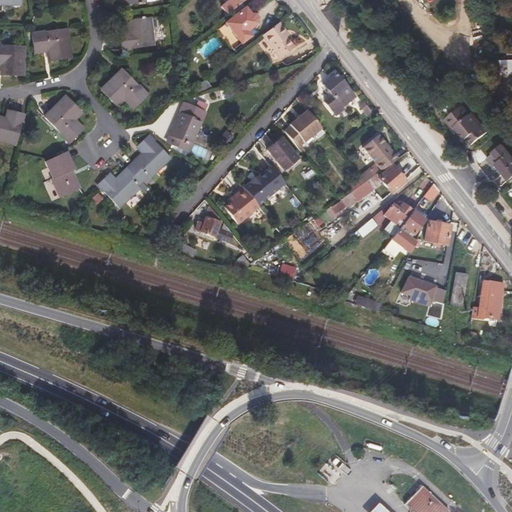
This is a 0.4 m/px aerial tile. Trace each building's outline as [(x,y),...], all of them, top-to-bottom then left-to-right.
[(221,24),(238,45),(251,34),(246,28),(252,23),(240,9),(221,24)] [(113,28),(116,42),(146,36),(141,10),(120,14),(122,21),(124,21),(125,25),(113,28)] [(26,26),(28,40),(41,39),(42,40),(44,52),(65,49),(61,21),(26,26)] [(261,36),(275,54),(281,51),(284,54),(292,47),(285,37),(282,34),(283,32),(277,23),(261,36)] [(0,39),(0,67),(18,68),(18,39),(0,39)] [(497,78),(511,78),(511,58),(498,58),(497,78)] [(115,60),(94,81),(109,95),(119,85),(129,95),(139,84),(115,60)] [(341,110),(354,99),(335,76),(322,87),(341,110)] [(59,88),(39,108),(64,132),(74,122),(64,112),(74,102),(59,88)] [(174,102),(161,132),(180,139),(192,109),(174,102)] [(0,134),(11,137),(17,107),(3,104),(0,116),(0,115),(0,134)] [(453,125),(456,129),(463,139),(465,138),(470,144),(485,131),(470,112),(467,113),(460,105),(443,118),(451,127),(453,125)] [(321,129),(307,111),(290,126),(290,127),(284,132),(291,140),(297,148),(298,149),(321,129)] [(132,145),(111,166),(113,168),(110,171),(102,164),(91,174),(112,196),(132,176),(130,174),(140,165),(142,166),(161,146),(141,125),(130,136),(138,143),(135,147),(132,145)] [(362,148),(381,172),(387,167),(398,160),(378,136),(362,148)] [(285,171),(298,160),(282,139),(268,151),(285,171)] [(40,151),(47,168),(46,169),(54,187),(72,179),(64,161),(66,160),(58,143),(40,151)] [(506,179),(511,174),(511,157),(501,144),(485,156),(492,165),(494,163),(506,179)] [(396,167),(381,179),(392,192),(406,180),(396,167)] [(376,176),(371,170),(370,168),(362,174),(360,176),(366,183),(370,180),(376,176)] [(240,184),(244,189),(256,204),(259,201),(254,194),(266,184),(256,171),(240,184)] [(438,189),(434,184),(422,199),(428,204),(438,189)] [(256,204),(244,189),(235,197),(237,199),(231,204),(224,209),(237,225),(259,207),(256,204)] [(233,236),(229,231),(227,234),(219,230),(221,222),(210,207),(203,223),(199,222),(196,231),(230,244),(233,236)] [(398,231),(411,214),(401,207),(397,213),(390,208),(382,219),(398,231)] [(414,210),(411,214),(423,224),(427,220),(414,210)] [(411,214),(398,231),(389,242),(402,252),(409,243),(406,240),(408,236),(412,239),(423,224),(411,214)] [(275,227),(285,240),(294,234),(283,221),(275,227)] [(421,241),(448,245),(446,257),(451,258),(456,226),(450,225),(426,221),(417,240),(414,247),(412,252),(415,254),(421,241)] [(372,237),(367,231),(356,241),(361,247),(372,237)] [(172,237),(172,243),(192,256),(195,251),(172,237)] [(409,258),(412,252),(414,247),(409,243),(402,252),(409,258)] [(451,304),(465,306),(470,274),(456,272),(451,304)] [(438,287),(408,276),(396,302),(407,306),(409,300),(428,306),(427,316),(441,319),(444,305),(442,304),(446,291),(438,289),(438,287)] [(474,307),(472,319),(483,321),(483,317),(499,320),(504,285),(484,282),(480,308),(474,307)] [(357,302),(382,310),(385,303),(359,295),(357,302)] [(384,444),(366,439),(363,449),(382,454),(384,444)] [(318,472),(330,482),(345,463),(332,454),(318,472)] [(406,508),(410,511),(444,511),(422,490),(406,508)]
